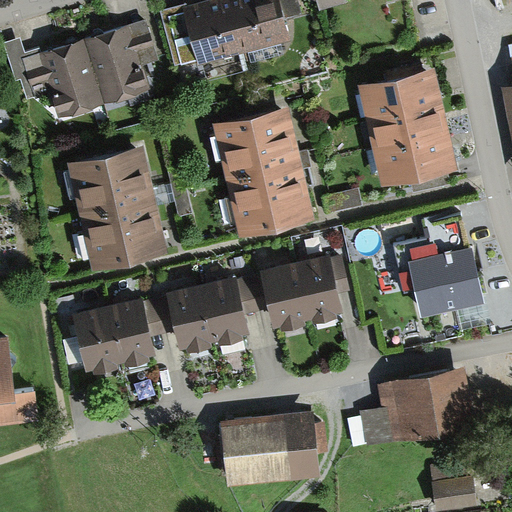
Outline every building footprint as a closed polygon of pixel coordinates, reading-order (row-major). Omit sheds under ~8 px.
[(187,0),(161,7),(176,63),(198,57),(199,62),(292,37),(286,17),(303,12),(299,0),(199,0),(187,3),(187,0)] [(85,34),(105,100),(150,86),(142,60),(157,56),(145,16),(85,34)] [(105,100),(85,34),(42,47),(41,43),(26,48),(21,32),(3,38),(15,78),(21,76),(28,97),(51,90),(59,114),(105,100)] [(510,77),(500,79),(511,143),(511,37),(503,40),(510,77)] [(435,65),(359,83),(383,185),(410,178),(414,195),(452,186),(449,170),(459,167),(435,65)] [(214,122),(241,235),(317,217),(304,162),(290,104),(214,122)] [(144,144),(69,162),(94,268),(169,250),(157,200),(144,144)] [(182,162),(168,165),(180,213),(194,209),(182,162)] [(360,185),(323,194),(326,209),(364,200),(360,185)] [(427,240),(393,247),(399,273),(409,271),(419,318),(486,304),(472,244),(467,245),(460,213),(423,221),(427,240)] [(330,255),(260,271),(261,274),(269,309),(273,330),(281,328),(282,332),(306,327),(305,322),(312,320),(313,325),(339,319),(338,315),(343,314),(339,294),(331,258),(330,255)] [(343,255),(331,258),(339,294),(351,291),(343,255)] [(269,309),(261,274),(237,279),(245,315),(269,309)] [(236,275),(164,293),(165,296),(174,331),(179,351),(188,349),(189,353),(212,347),(211,343),(219,341),(220,345),(243,340),(243,336),(250,335),(245,315),(237,279),(236,275)] [(165,296),(143,301),(152,337),(174,331),(165,296)] [(142,298),(71,314),(85,372),(94,370),(95,375),(118,369),(117,365),(126,363),(127,368),(151,362),(150,358),(156,356),(152,337),(143,301),(142,298)] [(0,339),(0,425),(40,421),(36,391),(16,393),(10,338),(0,339)] [(464,364),(377,382),(381,401),(362,405),(369,440),(475,418),(464,364)] [(307,407),(208,417),(213,476),(313,466),(307,407)] [(466,458),(430,463),(437,508),(478,501),(474,470),(468,471),(466,458)]
